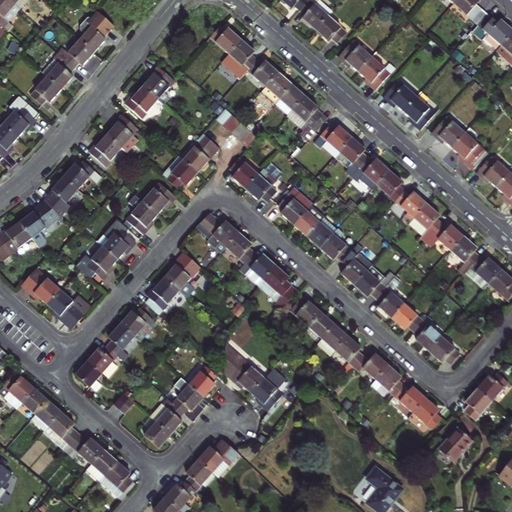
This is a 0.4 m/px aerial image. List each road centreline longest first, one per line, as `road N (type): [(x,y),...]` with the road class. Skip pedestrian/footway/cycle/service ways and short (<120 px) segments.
road 1 (residential): [(70,352),(194,212),(218,200),(235,205),(437,382),(462,378),(511,323)]
road 2 (residential): [(235,0),(506,240)]
road 3 (residential): [(0,198),(46,156),(175,0)]
road 4 (residential): [(160,477),(46,377)]
